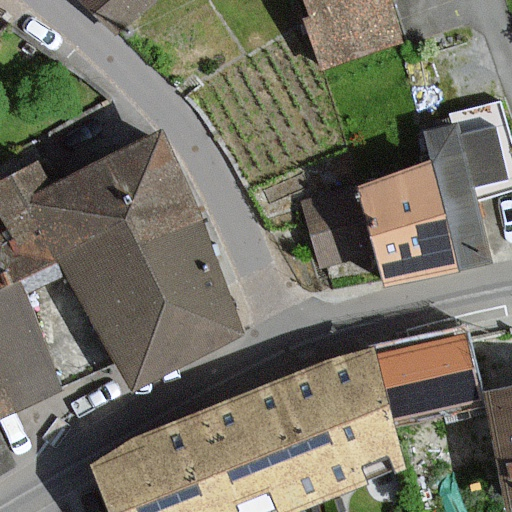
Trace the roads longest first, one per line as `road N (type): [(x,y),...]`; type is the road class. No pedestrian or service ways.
road 1 (residential): [(300,344),(190,143),(152,97),(36,0)]
road 2 (residential): [(300,344),(0,501)]
road 3 (residential): [(511,284),(385,313),(300,344)]
